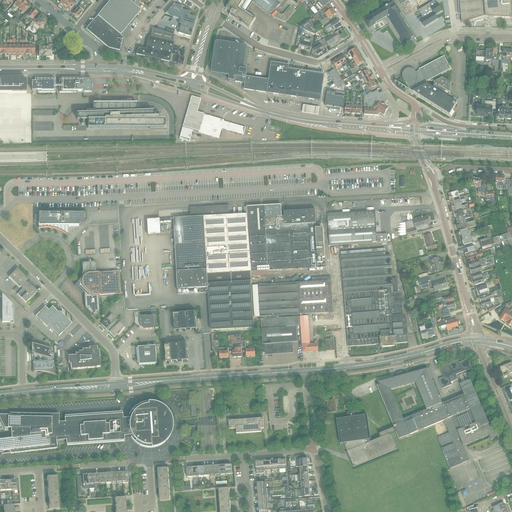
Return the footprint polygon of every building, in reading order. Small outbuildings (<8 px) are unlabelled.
[(16,6),(19,9),(25,2),(24,1),(23,0),(17,0),(12,6),(14,8),(16,6)] [(72,0),(70,0),(64,7),(67,9),(67,10),(68,11),(69,10),(69,11),(76,3),(72,0)] [(119,51),(123,37),(120,35),(141,10),(133,4),(136,0),(110,0),(96,18),(85,30),(99,41),(108,49),(119,51)] [(231,0),(227,7),(226,9),(231,12),(229,16),(249,29),(256,19),(255,19),(256,18),(256,17),(255,17),(254,17),(253,19),(245,14),(252,2),(269,16),(280,4),(283,0),(231,0)] [(321,9),(323,8),(328,4),(324,0),(321,0),(319,2),(317,4),(321,9)] [(410,38),(413,37),(399,14),(401,13),(392,0),(385,0),(377,5),(379,7),(364,16),(366,19),(364,20),(368,27),(387,16),(389,18),(405,43),(411,40),(410,38)] [(457,0),(459,15),(461,15),(461,23),(469,20),(469,19),(470,18),(472,18),(472,19),(483,16),(491,13),(491,16),(491,17),(511,17),(511,16),(510,0),(457,0)] [(25,2),(19,9),(22,11),(20,13),(22,15),(29,6),(27,4),(27,3),(26,2),(25,2)] [(422,17),(417,20),(422,29),(427,26),(437,19),(435,16),(442,11),(437,5),(436,5),(434,2),(423,9),(419,11),(422,17)] [(77,18),(85,9),(82,7),(83,6),(81,4),(72,13),(74,15),(75,16),(76,18),(77,17),(77,18)] [(182,19),(181,24),(193,27),(196,18),(188,15),(189,12),(181,10),(182,7),(174,4),(166,14),(182,19)] [(319,14),(321,13),(323,11),(325,14),(327,13),(326,13),(332,9),(328,4),(323,8),(321,9),(318,12),(319,14)] [(290,6),(283,14),(280,14),(275,10),(270,15),(273,17),(285,22),(295,10),(290,6)] [(32,20),(38,13),(37,12),(36,10),(35,11),(33,9),(26,16),(25,15),(22,18),(24,20),(26,18),(27,19),(29,17),(32,20)] [(323,11),(321,13),(325,18),(327,16),(329,19),(336,14),(332,9),(326,13),(327,13),(325,14),(323,11)] [(34,20),(30,24),(33,26),(38,30),(39,29),(45,22),(46,22),(47,20),(45,18),(45,19),(41,16),(37,21),(34,20)] [(309,21),(300,28),(304,30),(313,34),(315,35),(320,31),(318,29),(316,30),(312,26),(309,21)] [(331,36),(334,34),(340,31),(340,30),(339,31),(338,28),(341,26),(338,21),(331,25),(330,24),(325,28),(326,31),(331,28),(332,31),(329,33),(331,36)] [(190,37),(193,27),(181,24),(178,33),(190,37)] [(138,48),(136,55),(160,60),(167,33),(152,29),(150,37),(148,37),(146,49),(138,48)] [(324,39),(322,40),(325,46),(328,45),(329,46),(338,40),(339,42),(344,38),(340,31),(334,34),(331,36),(325,39),(324,39)] [(174,35),(167,33),(160,60),(181,65),(184,51),(172,48),(173,43),(172,42),(174,35)] [(298,49),(300,50),(304,51),(306,42),(307,40),(304,39),(305,37),(302,36),(298,49)] [(307,40),(306,42),(304,51),(310,52),(313,39),(310,39),(310,40),(307,40)] [(323,48),(325,46),(322,40),(317,43),(319,46),(314,49),(317,55),(324,51),(323,48)] [(215,43),(211,72),(213,74),(229,76),(229,81),(235,82),(245,83),(244,88),(244,90),(258,92),(267,93),(268,82),(269,80),(246,77),(247,75),(247,70),(244,70),(247,48),(246,46),(217,42),(215,43)] [(349,53),(353,59),(359,55),(355,49),(349,53)] [(502,57),(502,61),(504,61),(510,61),(510,58),(510,50),(503,50),(503,53),(502,53),(502,57)] [(476,51),(476,57),(477,57),(477,58),(480,58),(480,57),(485,58),(485,59),(485,61),(489,61),(489,63),(492,63),(491,66),(495,66),(494,73),(498,73),(498,71),(498,61),(499,60),(495,60),(495,59),(492,59),(492,54),(489,53),(490,52),(476,51)] [(363,62),(359,55),(353,59),(355,63),(352,65),(354,67),(363,62)] [(346,62),(343,56),(338,60),(341,65),(342,67),(346,65),(347,68),(349,67),(348,64),(347,63),(346,62)] [(436,60),(443,73),(451,69),(444,56),(436,60)] [(342,67),(341,65),(338,60),(332,63),(336,69),(335,69),(337,72),(343,68),(342,67)] [(443,73),(436,60),(419,69),(419,71),(415,73),(414,72),(413,70),(411,70),(410,70),(408,70),(407,70),(405,71),(404,72),(403,74),(403,76),(403,77),(404,79),(412,94),(414,93),(449,115),(457,103),(445,96),(448,91),(449,92),(450,82),(443,77),(433,82),(435,83),(432,88),(427,84),(426,82),(443,73)] [(321,101),(325,74),(289,69),(290,65),(271,63),(268,85),(267,93),(274,94),(273,94),(274,95),(274,94),(278,95),(291,97),(292,97),(296,97),(296,98),(296,97),(309,99),(309,100),(309,99),(313,100),(313,101),(314,101),(314,100),(321,101)] [(367,69),(360,73),(363,79),(370,75),(370,74),(370,73),(370,72),(369,72),(367,69)] [(363,79),(366,84),(373,80),(370,75),(363,79)] [(0,93),(26,93),(26,80),(0,79),(0,93)] [(37,93),(42,93),(55,93),(55,80),(35,80),(35,82),(32,82),(32,91),(37,91),(37,93)] [(59,93),(67,93),(77,93),(77,91),(82,91),(82,93),(91,93),(91,80),(82,80),(82,81),(79,81),(79,80),(59,80),(59,93)] [(364,92),(366,95),(371,92),(370,89),(376,85),(375,83),(375,82),(374,81),(373,80),(366,84),(368,87),(364,89),(365,91),(364,92)] [(382,92),(379,94),(377,90),(372,93),(371,92),(366,95),(364,96),(364,99),(364,105),(363,110),(364,110),(364,115),(373,115),(376,116),(376,115),(378,115),(380,113),(384,116),(384,115),(386,116),(388,116),(390,115),(391,113),(391,111),(390,109),(388,108),(389,108),(384,105),(387,101),(382,92)] [(328,95),(327,105),(344,108),(344,97),(328,95)] [(125,100),(125,97),(120,97),(120,101),(109,102),(109,103),(93,103),(93,104),(93,111),(90,111),(90,113),(77,114),(77,120),(87,120),(87,129),(164,129),(164,121),(163,121),(160,121),(160,117),(153,117),(153,112),(153,111),(137,112),(137,104),(136,104),(136,103),(131,103),(131,100),(125,100)] [(192,97),(183,126),(198,131),(203,115),(197,113),(201,100),(192,97)] [(485,107),(484,116),(491,116),(492,109),(492,107),(495,107),(496,100),(492,99),(492,102),(489,101),(489,107),(485,107)] [(476,115),(484,116),(485,107),(485,101),(482,101),(481,106),(473,106),(473,111),(476,111),(476,115)] [(500,118),(504,118),(505,108),(501,107),(501,104),(501,101),(497,101),(497,105),(498,105),(498,116),(500,117),(500,118)] [(303,105),(302,113),(318,116),(319,108),(303,105)] [(199,132),(219,138),(221,129),(243,135),(246,128),(224,121),(224,120),(221,119),(220,119),(213,117),(209,116),(204,115),(199,131),(199,132)] [(181,133),(180,138),(180,139),(189,142),(190,141),(191,137),(193,130),(183,127),(181,133)] [(506,187),(506,185),(508,185),(508,180),(504,179),(505,176),(496,176),(495,183),(498,183),(498,186),(502,187),(502,189),(507,189),(507,187),(506,187)] [(481,179),(472,178),(471,178),(471,179),(470,180),(471,181),(470,185),(478,187),(477,192),(485,194),(486,201),(495,200),(494,193),(488,193),(484,184),(480,184),(481,179)] [(450,200),(451,199),(459,197),(459,194),(464,193),(463,190),(448,194),(450,200)] [(452,205),(466,201),(465,198),(460,200),(459,197),(451,199),(451,201),(450,201),(451,203),(452,203),(452,205)] [(466,201),(452,205),(453,211),(468,207),(467,204),(462,206),(461,203),(466,201)] [(247,214),(174,218),(178,290),(199,288),(200,293),(210,292),(212,330),(254,328),(250,272),(268,271),(300,269),(325,267),(324,246),(323,228),(315,229),(315,224),(315,213),(300,214),(300,213),(295,213),(284,213),(284,217),(281,217),(281,213),(281,205),(264,206),(247,207),(247,214)] [(330,246),(387,243),(387,234),(376,235),(375,211),(328,214),(330,246)] [(86,213),(38,213),(38,228),(43,228),(47,228),(52,228),(56,229),(60,231),(64,233),(68,236),(68,226),(78,226),(78,222),(86,222),(86,213)] [(457,224),(466,222),(465,218),(470,217),(469,214),(456,218),(456,220),(456,221),(456,223),(457,223),(457,224)] [(147,232),(161,232),(160,220),(170,220),(170,218),(160,218),(160,216),(147,216),(147,232)] [(415,228),(429,224),(427,216),(421,218),(420,217),(413,219),(415,228)] [(466,223),(466,222),(457,224),(458,230),(465,228),(465,229),(469,228),(476,226),(475,221),(466,223)] [(484,224),(483,224),(487,238),(488,239),(489,239),(492,238),(491,238),(489,232),(490,231),(488,226),(487,226),(486,225),(484,224)] [(469,228),(465,229),(460,231),(460,232),(459,232),(459,234),(461,235),(462,238),(471,236),(469,228)] [(139,242),(139,229),(128,230),(129,242),(139,242)] [(429,249),(436,247),(435,242),(433,243),(431,234),(425,235),(429,249)] [(462,241),(462,242),(462,244),(463,244),(463,245),(473,242),(471,236),(462,238),(462,240),(462,241)] [(487,238),(480,240),(483,251),(487,250),(491,249),(492,248),(491,245),(489,239),(488,239),(487,238)] [(464,251),(466,257),(479,252),(479,251),(475,252),(473,245),(464,248),(465,250),(464,251)] [(479,253),(479,252),(466,257),(468,262),(477,259),(477,256),(482,255),(482,252),(479,253)] [(396,343),(408,342),(406,319),(403,315),(402,304),(403,304),(401,296),(399,296),(398,292),(390,293),(390,287),(393,287),(390,255),(386,255),(385,253),(341,256),(348,347),(380,344),(380,345),(380,347),(396,346),(396,343)] [(434,272),(442,270),(440,262),(439,262),(438,258),(430,260),(431,265),(432,265),(434,272)] [(468,263),(470,269),(480,265),(478,260),(468,263)] [(76,276),(72,280),(72,281),(73,280),(77,283),(75,284),(74,286),(76,285),(84,293),(85,308),(91,314),(93,314),(93,316),(94,317),(99,313),(99,312),(98,295),(120,294),(118,272),(96,273),(95,262),(82,263),(82,269),(82,270),(82,271),(82,272),(82,273),(82,274),(82,275),(81,275),(81,276),(81,277),(81,278),(80,278),(80,279),(79,280),(76,276)] [(480,265),(470,269),(471,274),(482,270),(481,268),(486,266),(486,264),(482,265),(480,265)] [(9,277),(16,284),(19,288),(20,287),(22,289),(17,294),(26,303),(37,291),(28,283),(28,284),(25,282),(27,280),(28,280),(17,269),(18,269),(17,268),(9,277)] [(489,278),(488,275),(473,280),(475,285),(484,282),(483,280),(489,278)] [(274,284),(258,285),(258,286),(253,286),(255,316),(260,316),(260,319),(261,319),(299,317),(299,315),(332,313),(330,277),(316,278),(317,282),(312,282),(291,283),(290,279),(274,280),(274,284)] [(430,281),(428,277),(418,279),(420,286),(424,285),(427,284),(428,284),(428,281),(430,281)] [(445,280),(433,283),(435,291),(437,290),(438,292),(442,291),(441,289),(447,287),(445,280)] [(478,296),(488,292),(486,285),(476,288),(478,296)] [(2,295),(2,322),(10,322),(10,320),(13,320),(13,305),(2,295)] [(443,306),(446,304),(454,302),(453,296),(442,299),(442,301),(444,301),(444,303),(441,303),(441,304),(435,305),(436,308),(442,307),(443,306)] [(492,306),(492,305),(491,302),(494,301),(493,298),(480,302),(482,307),(486,306),(487,309),(489,312),(495,309),(494,305),(492,306)] [(455,307),(454,302),(446,304),(443,306),(444,310),(443,310),(443,314),(442,314),(443,317),(450,315),(448,309),(455,307)] [(36,316),(43,323),(47,327),(46,327),(48,325),(58,336),(71,323),(72,324),(72,323),(62,314),(62,310),(62,312),(57,312),(52,306),(52,307),(48,310),(45,307),(44,307),(45,307),(35,316),(35,317),(36,316)] [(511,326),(511,325),(511,314),(511,315),(509,313),(510,311),(506,309),(500,319),(511,326)] [(111,314),(101,324),(106,329),(107,331),(109,332),(114,337),(117,334),(118,335),(119,333),(121,331),(122,329),(124,327),(119,322),(117,321),(116,319),(111,314)] [(140,326),(143,329),(154,328),(153,315),(140,316),(140,326)] [(302,352),(318,351),(318,343),(310,344),(308,316),(300,317),(302,352)] [(299,317),(261,319),(262,344),(265,344),(265,355),(273,354),(293,353),(293,342),(298,342),(297,326),(300,326),(299,317)] [(451,328),(458,326),(456,319),(451,320),(450,317),(443,319),(438,324),(439,327),(441,327),(441,326),(446,325),(447,330),(452,329),(451,328)] [(424,324),(418,326),(419,331),(420,336),(421,335),(422,339),(425,338),(425,339),(429,338),(426,330),(424,324)] [(430,329),(426,330),(429,338),(432,337),(432,336),(435,335),(434,331),(433,327),(430,328),(430,329)] [(326,351),(335,350),(334,337),(331,337),(331,339),(325,340),(326,351)] [(48,372),(54,374),(54,373),(53,361),(51,361),(51,359),(53,360),(53,359),(53,357),(54,355),(53,355),(52,349),(31,343),(32,353),(32,354),(45,357),(45,361),(33,362),(33,372),(36,371),(42,371),(48,372)] [(182,360),(182,361),(188,361),(187,344),(165,345),(166,362),(178,361),(177,360),(182,360)] [(235,350),(232,351),(233,357),(242,357),(241,350),(241,345),(234,345),(235,350)] [(143,364),(156,363),(155,346),(137,347),(138,360),(135,360),(138,363),(138,364),(140,364),(143,367),(143,364)] [(97,350),(97,347),(88,347),(88,349),(82,350),(82,352),(78,352),(78,354),(75,354),(75,356),(68,356),(68,364),(70,364),(71,369),(100,367),(99,350),(97,350)] [(227,347),(219,348),(219,349),(219,351),(220,358),(229,358),(228,351),(227,351),(227,347)] [(246,356),(255,356),(255,349),(254,349),(254,347),(249,347),(250,349),(246,350),(246,356)] [(458,363),(458,361),(457,360),(440,368),(439,368),(443,377),(439,379),(438,379),(442,388),(451,384),(450,382),(457,379),(455,375),(472,368),(468,359),(458,363)] [(503,376),(511,372),(511,362),(500,367),(503,376)] [(391,434),(396,432),(399,439),(443,421),(448,418),(442,403),(427,368),(378,382),(379,384),(376,385),(377,386),(394,427),(379,434),(380,438),(370,442),(369,440),(371,439),(367,415),(356,416),(355,412),(347,413),(347,418),(336,419),(340,444),(344,443),(353,467),(397,449),(391,434)] [(261,429),(264,429),(263,418),(247,419),(247,418),(247,413),(247,412),(249,412),(249,406),(251,406),(251,394),(237,395),(238,407),(240,406),(240,410),(241,412),(244,412),(244,418),(244,419),(228,421),(229,429),(236,429),(236,434),(261,432),(261,429)] [(335,399),(340,399),(339,395),(332,396),(332,400),(326,400),(327,413),(336,412),(335,399)] [(0,419),(4,428),(11,428),(11,438),(0,439),(0,453),(1,455),(57,448),(56,441),(66,440),(66,444),(124,440),(124,436),(131,435),(133,438),(136,441),(135,442),(137,443),(139,445),(142,446),(146,447),(149,447),(152,447),(156,446),(159,445),(162,444),(165,441),(168,438),(170,434),(171,430),(172,426),(172,423),(171,420),(170,416),(168,413),(166,410),(163,407),(160,405),(156,403),(153,403),(150,402),(146,403),(142,403),(139,405),(136,407),(134,409),(132,410),(133,411),(130,417),(123,418),(122,413),(64,417),(65,422),(59,422),(59,414),(9,413),(9,415),(0,414),(0,419)] [(325,442),(335,441),(334,436),(337,436),(334,421),(322,422),(325,442)] [(440,444),(444,442),(443,439),(450,436),(448,431),(437,435),(440,444)] [(303,456),(295,457),(296,467),(308,466),(307,458),(303,459),(303,456)] [(278,460),(270,461),(271,470),(279,469),(278,460)] [(286,460),(278,460),(279,469),(286,469),(286,460)] [(264,470),(264,471),(271,470),(270,461),(263,462),(264,470)] [(258,462),(255,462),(256,474),(264,473),(264,470),(263,462),(258,462)] [(308,466),(299,467),(299,474),(308,474),(308,466)] [(157,469),(158,477),(168,476),(167,468),(157,469)] [(297,474),(297,482),(309,481),(308,474),(299,474),(297,474)] [(47,477),(47,485),(58,484),(57,476),(47,477)] [(158,477),(158,485),(169,484),(168,476),(158,477)] [(300,482),(301,489),(310,488),(309,481),(300,482)] [(47,485),(48,493),(58,492),(58,484),(47,485)] [(158,485),(159,493),(169,492),(169,484),(158,485)] [(298,489),(299,497),(310,496),(310,488),(298,489)] [(219,489),(219,498),(230,497),(229,489),(219,489)] [(266,489),(257,490),(258,497),(267,496),(271,496),(270,489),(266,489)] [(48,493),(49,501),(59,500),(58,492),(48,493)] [(170,500),(169,492),(159,493),(160,501),(170,500)] [(114,498),(115,506),(125,506),(125,497),(114,498)] [(219,498),(220,505),(230,505),(230,497),(219,498)] [(59,508),(59,500),(49,501),(49,509),(59,508)] [(501,503),(498,505),(500,511),(510,511),(508,505),(505,507),(503,503),(501,504),(501,503)]
